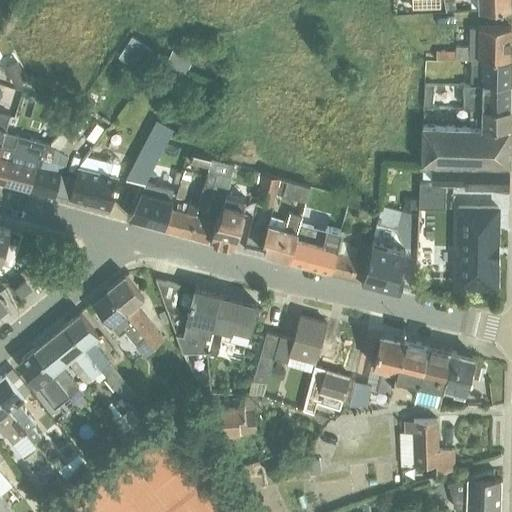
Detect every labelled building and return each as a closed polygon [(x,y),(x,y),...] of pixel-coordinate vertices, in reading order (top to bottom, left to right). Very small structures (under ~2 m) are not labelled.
[(412,0),(397,0),(398,9),(413,8),(412,0)] [(511,8),(511,0),(478,0),(479,11),(511,9),(511,8)] [(470,60),(511,61),(511,29),(470,28),(469,47),(456,46),(456,52),(436,51),(436,60),(470,60)] [(131,33),(120,54),(138,63),(146,48),(150,50),(169,60),(167,64),(186,74),(193,60),(156,41),(151,38),(149,42),(131,33)] [(19,60),(6,66),(15,86),(28,80),(19,60)] [(511,61),(470,60),(470,85),(511,85),(511,61)] [(425,84),(423,108),(433,108),(434,85),(425,84)] [(482,109),(511,110),(511,85),(470,85),(463,85),(463,109),(470,109),(482,109)] [(0,150),(6,131),(12,109),(0,105),(0,150)] [(58,134),(70,116),(60,109),(47,126),(58,134)] [(421,165),(510,166),(511,110),(482,109),(470,109),(469,127),(422,126),(421,165)] [(39,157),(30,190),(55,197),(56,194),(70,198),(76,176),(63,173),(69,156),(75,145),(68,139),(73,132),(80,123),(70,116),(58,134),(51,144),(39,157)] [(85,138),(94,124),(86,119),(77,134),(85,138)] [(144,184),(145,182),(173,128),(156,119),(125,178),(144,184)] [(6,131),(0,150),(0,182),(30,190),(39,157),(51,144),(6,131)] [(209,166),(211,159),(193,154),(190,161),(208,166),(209,166)] [(76,176),(70,198),(69,199),(110,212),(122,165),(87,156),(78,166),(76,176)] [(199,205),(190,237),(209,242),(218,217),(223,206),(226,194),(234,164),(211,159),(209,166),(199,205)] [(510,166),(421,165),(422,180),(464,181),(464,185),(509,186),(510,166)] [(182,180),(175,197),(183,200),(192,173),(185,170),(182,180)] [(305,202),(309,186),(264,173),(256,201),(274,206),(277,195),(305,202)] [(145,182),(144,184),(128,217),(165,227),(171,209),(175,197),(182,180),(180,179),(172,177),(169,187),(145,182)] [(420,184),(419,209),(446,210),(447,185),(420,184)] [(309,186),(305,202),(306,203),(306,206),(322,210),(323,208),(346,214),(350,197),(309,186)] [(218,217),(209,242),(211,242),(211,240),(235,246),(246,200),(226,194),(223,206),(218,217)] [(171,209),(165,227),(164,230),(190,237),(199,205),(184,202),(182,211),(171,209)] [(499,209),(458,209),(457,288),(497,289),(499,209)] [(291,263),(300,224),(302,216),(289,212),(287,222),(271,217),(265,241),(268,242),(264,254),(291,263)] [(300,224),(291,263),(331,274),(341,233),(327,229),(326,231),(300,224)] [(0,228),(0,261),(2,262),(2,261),(8,242),(11,231),(0,228)] [(341,233),(331,274),(362,282),(369,251),(370,248),(362,246),(358,257),(356,256),(357,249),(349,247),(351,242),(349,241),(351,234),(341,231),(341,233)] [(8,242),(2,261),(12,264),(18,245),(8,242)] [(369,251),(362,282),(402,292),(410,262),(396,258),(397,254),(386,251),(385,255),(369,251)] [(41,263),(30,272),(42,288),(54,279),(41,263)] [(12,292),(23,284),(16,274),(4,282),(12,292)] [(108,290),(155,346),(164,338),(137,305),(144,299),(126,276),(108,290)] [(180,285),(156,280),(166,308),(175,310),(180,285)] [(26,282),(19,287),(24,294),(31,288),(26,282)] [(183,336),(176,335),(183,353),(207,352),(222,296),(195,289),(187,322),(183,336)] [(155,346),(108,290),(93,302),(119,334),(125,329),(137,344),(135,345),(145,357),(156,348),(155,346)] [(222,296),(207,352),(216,354),(220,339),(248,346),(258,305),(222,296)] [(0,316),(2,315),(9,311),(0,297),(0,316)] [(66,324),(105,375),(125,400),(135,393),(93,340),(99,335),(81,312),(66,324)] [(280,336),(274,358),(278,359),(287,362),(286,364),(314,372),(316,365),(327,323),(300,316),(293,339),(280,336)] [(50,337),(68,360),(85,382),(94,375),(99,381),(105,375),(66,324),(50,337)] [(274,358),(280,336),(267,332),(252,380),(267,382),(268,380),(269,375),(274,358)] [(395,381),(404,341),(381,335),(372,366),(371,366),(367,382),(355,379),(348,406),(367,406),(371,390),(392,394),(395,381)] [(35,349),(71,394),(81,407),(88,401),(83,394),(85,393),(62,365),(68,360),(50,337),(35,349)] [(404,341),(395,381),(418,387),(428,346),(404,341)] [(428,346),(418,387),(415,399),(439,405),(443,387),(451,352),(428,346)] [(71,394),(35,349),(18,362),(54,407),(71,394)] [(451,352),(443,387),(453,390),(466,393),(474,362),(475,358),(457,353),(451,352)] [(316,365),(314,372),(303,408),(314,412),(320,393),(323,394),(321,403),(340,408),(350,376),(316,365)] [(6,373),(23,394),(29,389),(24,383),(12,368),(6,373)] [(0,377),(0,397),(34,440),(41,434),(33,425),(36,422),(18,400),(24,395),(23,394),(6,373),(0,377)] [(485,385),(475,391),(482,403),(492,397),(485,385)] [(466,393),(453,390),(452,395),(465,398),(466,393)] [(244,410),(255,409),(262,409),(261,397),(261,394),(251,395),(243,396),(243,398),(244,410)] [(34,440),(0,397),(0,428),(4,434),(6,433),(25,457),(38,446),(34,440)] [(244,410),(243,398),(211,400),(212,415),(212,419),(215,419),(219,419),(221,435),(240,433),(257,433),(255,409),(244,410)] [(111,401),(105,407),(125,432),(141,419),(131,407),(122,414),(111,401)] [(404,432),(400,432),(401,465),(431,465),(432,470),(455,470),(455,449),(439,450),(438,420),(404,421),(404,432)] [(290,434),(276,436),(278,448),(292,446),(290,434)] [(79,452),(59,469),(67,477),(86,460),(79,452)] [(293,457),(294,478),(311,477),(310,473),(321,472),(320,458),(309,459),(309,456),(293,457)] [(294,478),(293,457),(271,459),(273,480),(294,478)] [(364,466),(351,468),(354,484),(367,482),(368,486),(376,484),(376,483),(386,481),(386,484),(390,484),(390,485),(395,484),(392,467),(374,471),(374,469),(365,470),(364,466)] [(0,469),(0,493),(12,484),(0,469)] [(494,471),(449,484),(456,510),(466,511),(465,511),(501,511),(502,480),(494,479),(495,472),(494,471)] [(14,511),(0,494),(0,511),(14,511)]
